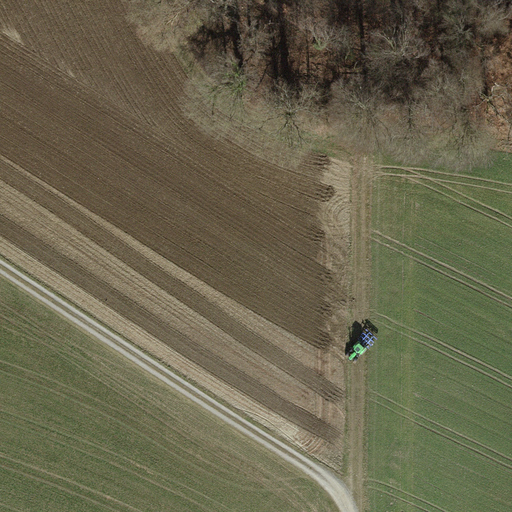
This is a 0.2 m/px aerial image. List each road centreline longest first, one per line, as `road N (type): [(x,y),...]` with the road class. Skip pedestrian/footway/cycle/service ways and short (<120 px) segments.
road 1 (track): [(511,129),(411,108),(374,125),(361,222),(355,511)]
road 2 (track): [(0,270),(312,472),(352,511)]
